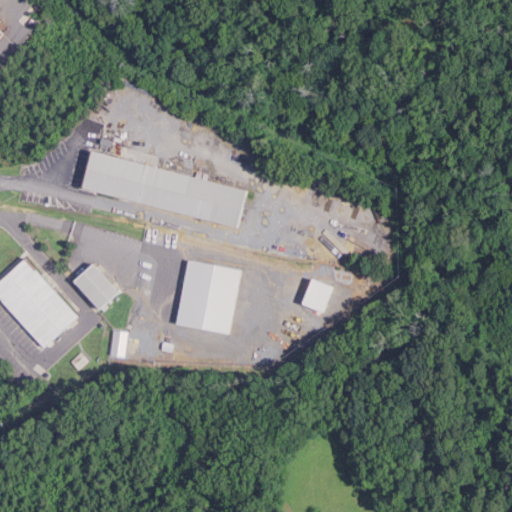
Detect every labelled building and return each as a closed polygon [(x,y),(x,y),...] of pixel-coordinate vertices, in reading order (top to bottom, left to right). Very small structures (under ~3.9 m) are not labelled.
[(0,23),(10,33),(0,44),(0,23)] [(245,228),(89,188),(98,150),(255,190),(245,228)] [(0,295),(47,348),(82,317),(29,258),(0,283),(0,295)] [(247,269),(236,332),(183,323),(195,259),(247,269)] [(103,310),(123,293),(98,263),(78,281),(103,310)] [(309,303),(319,279),(340,287),(330,312),(309,303)] [(113,357),(127,359),(130,331),(116,330),(113,357)]
